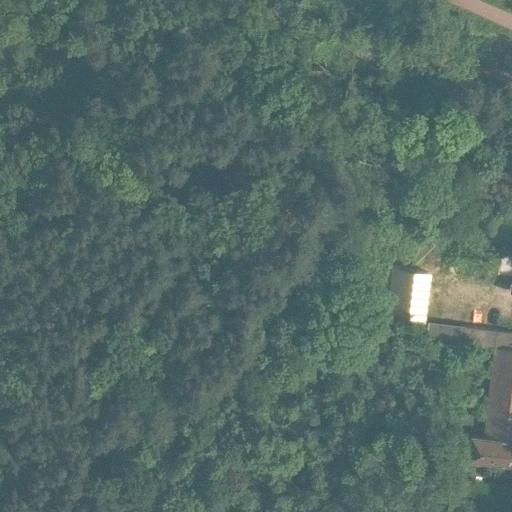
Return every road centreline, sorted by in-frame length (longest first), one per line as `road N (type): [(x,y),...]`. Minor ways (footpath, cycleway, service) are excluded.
road 1 (track): [(141,511),(143,461),(226,371),(322,236),(404,162),(456,136),(511,135)]
road 2 (track): [(165,0),(511,86)]
